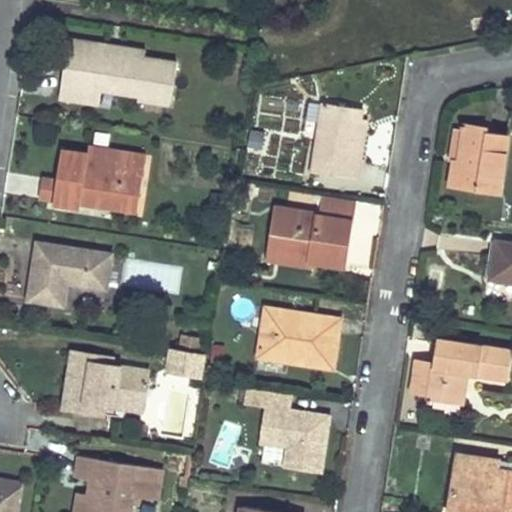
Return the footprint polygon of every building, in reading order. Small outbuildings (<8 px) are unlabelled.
[(111,46),(71,39),(61,99),(100,106),(103,91),(140,97),(139,101),(170,106),(176,65),(146,60),(109,54),(111,46)] [(111,46),(109,54),(146,60),(147,53),(111,46)] [(356,163),(362,120),(364,109),(324,103),(314,173),(332,176),(334,160),(356,163)] [(370,122),(362,120),(356,163),(364,165),(370,122)] [(465,125),(457,123),(451,160),(455,161),(459,162),(465,125)] [(493,130),(465,125),(459,162),(455,161),(452,184),(497,190),(505,138),(493,136),(493,130)] [(90,146),(88,154),(146,163),(147,156),(90,146)] [(88,154),(63,149),(58,180),(54,201),(54,205),(81,209),(82,204),(102,207),(102,201),(112,203),(111,208),(139,213),(146,163),(88,154)] [(334,160),(332,176),(362,181),(364,165),(356,163),(334,160)] [(54,201),(58,180),(43,178),(40,198),(54,201)] [(319,214),(277,207),(271,249),(312,256),(311,261),(343,265),(354,198),(323,194),(319,214)] [(511,242),(498,240),(493,277),(511,281),(511,242)] [(112,254),(37,243),(31,286),(67,292),(68,283),(68,278),(75,279),(74,285),(106,290),(112,254)] [(312,256),(271,249),(269,259),(311,266),(311,261),(312,256)] [(340,319),(267,307),(260,356),(332,366),(340,319)] [(182,348),(199,351),(201,338),(184,336),(182,348)] [(511,351),(444,339),(440,361),(416,358),(410,392),(434,396),(434,399),(454,402),(459,369),(468,371),(507,378),(511,351)] [(202,355),(169,350),(166,371),(199,376),(202,355)] [(103,357),(74,352),(64,411),(103,417),(104,407),(133,411),(136,391),(145,393),(148,372),(111,366),(102,365),(103,357)] [(102,365),(111,366),(112,359),(103,357),(102,365)] [(468,371),(459,369),(454,402),(463,403),(468,371)] [(321,472),(331,415),(303,410),(302,415),(290,413),(291,408),(294,392),(248,384),(245,401),(266,405),(259,441),(287,446),(284,466),(321,472)] [(136,391),(133,411),(142,413),(145,393),(136,391)] [(508,461),(458,453),(448,511),(481,511),(482,509),(504,511),(511,511),(511,470),(507,469),(508,461)] [(76,479),(84,480),(87,459),(80,458),(76,479)] [(164,472),(87,459),(84,480),(93,482),(104,484),(102,499),(91,497),(88,511),(132,511),(135,498),(159,502),(164,472)] [(189,477),(181,476),(180,486),(187,487),(189,477)] [(21,485),(0,481),(0,490),(20,494),(21,485)] [(102,499),(104,484),(93,482),(91,497),(102,499)] [(16,511),(20,494),(0,490),(0,511),(16,511)] [(88,511),(91,497),(81,496),(77,511),(88,511)]
